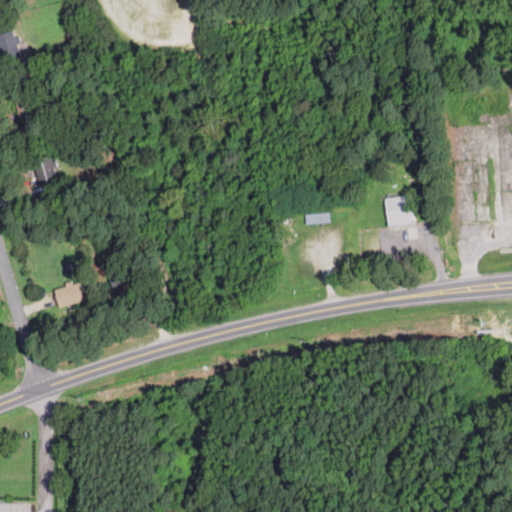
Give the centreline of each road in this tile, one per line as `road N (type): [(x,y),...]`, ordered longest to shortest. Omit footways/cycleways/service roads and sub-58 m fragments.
road 1 (secondary): [(0,404),(274,318),(432,290),(511,285)]
road 2 (residential): [(42,388),(0,243)]
